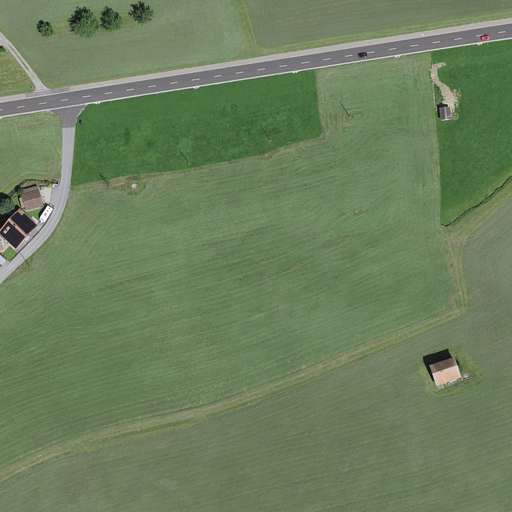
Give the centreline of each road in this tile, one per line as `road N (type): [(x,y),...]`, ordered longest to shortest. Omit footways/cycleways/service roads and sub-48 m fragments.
road 1 (secondary): [(65,100),(511,31)]
road 2 (residential): [(65,100),(59,210),(0,277)]
